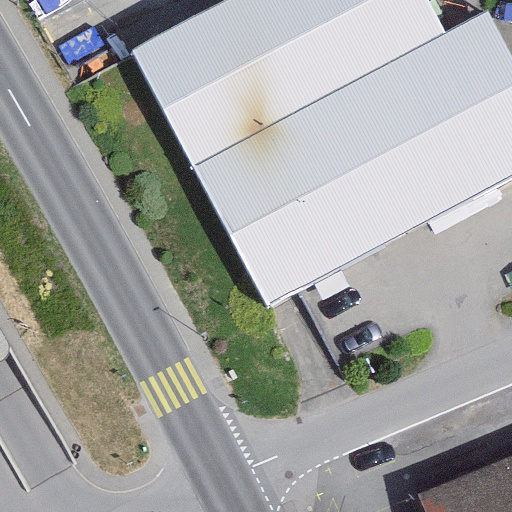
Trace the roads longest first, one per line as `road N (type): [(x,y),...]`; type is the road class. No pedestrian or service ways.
road 1 (secondary): [(0,83),(219,488)]
road 2 (residential): [(511,363),(219,488)]
